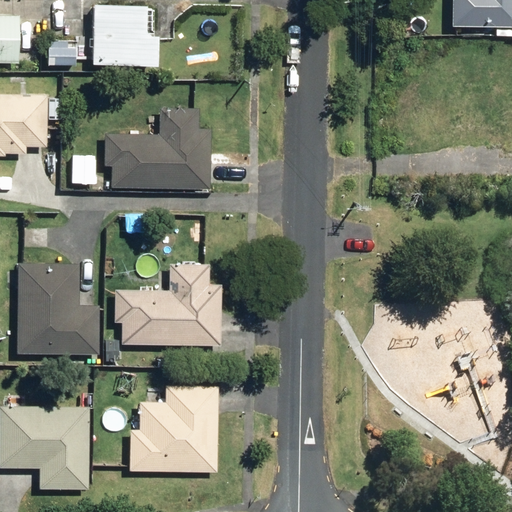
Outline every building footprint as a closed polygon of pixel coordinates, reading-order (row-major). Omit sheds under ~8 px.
[(511,0),(445,0),(445,25),(511,26),(511,0)] [(84,64),(149,65),(150,34),(147,34),(148,8),(138,8),(139,5),(87,3),(85,37),(77,37),(77,46),(85,46),(84,64)] [(0,62),(37,64),(39,21),(13,20),(13,15),(0,14),(0,62)] [(52,48),(39,47),(39,58),(52,59),(52,48)] [(459,148),(503,150),(503,157),(511,157),(511,73),(462,72),(459,148)] [(0,150),(21,151),(21,144),(41,144),(42,94),(0,93),(0,150)] [(106,187),(205,188),(205,127),(193,127),(194,108),(153,107),(153,133),(99,133),(99,165),(106,165),(106,187)] [(46,128),(58,128),(58,120),(46,120),(46,128)] [(66,182),(90,184),(91,155),(67,154),(66,182)] [(11,352),(93,354),(94,305),(73,305),(74,263),(13,262),(11,352)] [(116,344),(215,345),(216,284),(203,284),(204,264),(164,264),(164,290),(109,289),(108,322),(116,322),(116,344)] [(124,470),(212,472),(213,386),(161,385),(160,401),(134,401),(134,429),(125,429),(124,470)] [(34,488),(83,488),(84,405),(0,404),(0,466),(34,467),(34,488)]
